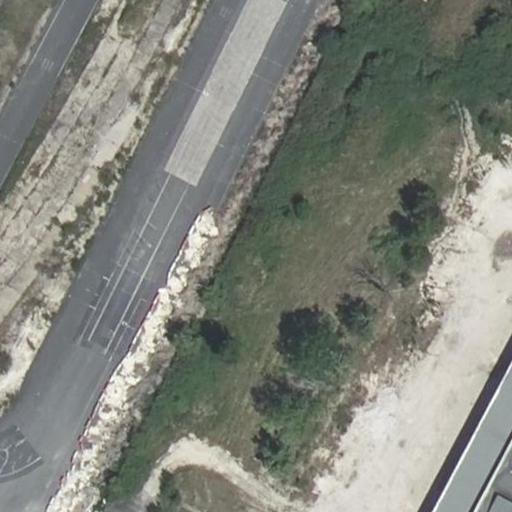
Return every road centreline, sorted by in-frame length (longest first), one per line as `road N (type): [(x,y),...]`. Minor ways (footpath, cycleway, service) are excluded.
road 1 (unknown): [(0,454),(49,424),(270,0)]
road 2 (unknown): [(76,0),(0,133)]
